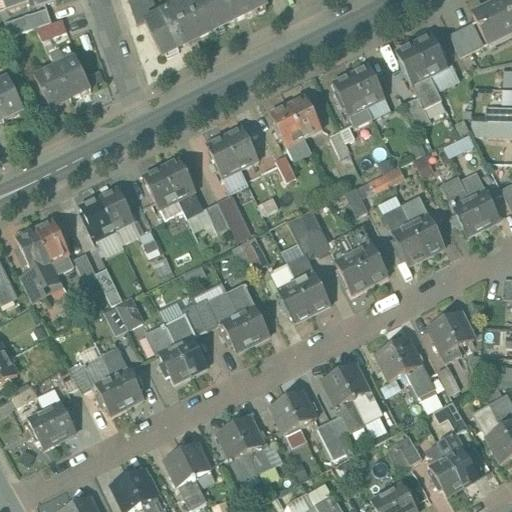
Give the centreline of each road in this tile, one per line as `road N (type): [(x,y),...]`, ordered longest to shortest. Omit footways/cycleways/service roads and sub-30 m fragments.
road 1 (residential): [(511,253),(7,505)]
road 2 (tertiary): [(140,128),(399,0)]
road 3 (tertiary): [(0,196),(140,128)]
road 4 (residential): [(140,128),(99,0)]
